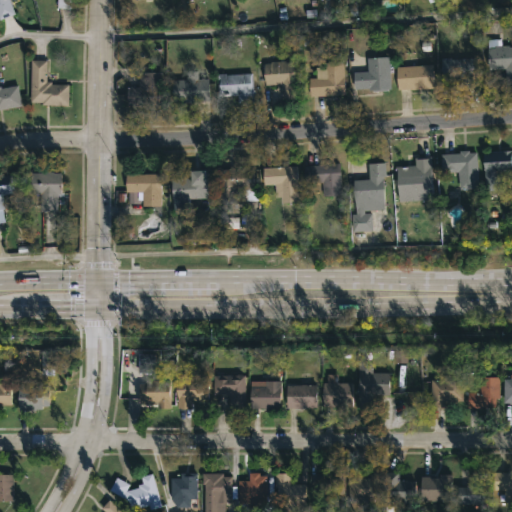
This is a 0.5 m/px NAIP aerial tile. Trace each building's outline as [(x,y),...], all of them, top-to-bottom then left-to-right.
[(2,19),(1,20),(0,17),(0,0),(10,0),(16,14),(2,19)] [(67,0),(67,7),(67,9),(56,8),(56,0),(67,0)] [(500,41),(500,46),(511,46),(511,83),(504,84),(504,69),(487,70),(486,40),(500,40),(500,41)] [(389,90),(353,90),(352,73),(366,72),(365,58),(387,57),(389,90)] [(475,58),(477,87),(459,88),(459,77),(441,78),(440,59),(475,58)] [(71,85),(70,106),(44,105),(44,103),(32,103),(33,61),(49,61),(48,82),(53,82),(53,85),(71,85)] [(284,61),(284,63),(293,62),(295,98),(280,99),(280,85),(263,86),(262,64),(284,61)] [(313,98),(308,98),(307,78),(323,78),(322,63),(342,62),(343,96),(313,98)] [(399,91),(396,91),(394,67),(431,65),(433,89),(399,91)] [(196,72),(196,79),(207,79),(207,102),(172,102),(171,80),(185,80),(185,72),(196,72)] [(149,106),(126,106),(126,87),(138,87),(138,77),(142,77),(142,73),(161,73),(161,106),(149,106)] [(251,74),(252,102),(236,103),(236,96),(217,97),(215,74),(223,73),(224,75),(251,74)] [(0,86),(1,86),(2,88),(19,85),(23,106),(0,110),(0,86)] [(467,151),(467,153),(475,153),(477,189),(453,190),(452,172),(440,173),(439,155),(457,154),(457,151),(467,151)] [(500,191),(484,192),(481,152),(509,151),(510,171),(499,172),(500,191)] [(431,187),(396,190),(394,167),(413,166),(412,158),(429,157),(431,187)] [(363,211),(363,214),(370,213),(371,231),(351,232),(350,214),(354,214),(352,181),(368,180),(367,164),(384,163),(385,177),(381,177),(383,210),(363,211)] [(338,164),(340,196),(322,197),(321,183),(305,184),(304,166),(338,164)] [(296,167),(298,203),(279,204),(278,185),(262,186),(261,168),(296,167)] [(251,172),(252,192),(244,192),(244,188),(234,188),(235,202),(217,203),(214,170),(251,168),(251,172)] [(56,172),(63,173),(63,194),(60,194),(59,211),(42,210),(42,194),(33,194),(34,172),(45,172),(45,171),(56,171),(56,172)] [(202,171),(203,180),(205,180),(207,199),(188,200),(189,213),(172,214),(170,179),(175,179),(176,182),(182,182),(181,179),(188,178),(188,172),(202,171)] [(6,208),(8,219),(0,220),(0,176),(15,174),(18,192),(6,194),(8,208),(6,208)] [(159,174),(160,207),(141,207),(141,200),(136,200),(136,192),(124,192),(124,174),(159,174)] [(56,352),(42,351),(41,370),(55,370),(56,352)] [(406,351),(392,351),(392,363),(406,363),(406,351)] [(155,355),(139,355),(138,373),(154,373),(155,355)] [(372,363),(372,372),(389,372),(389,395),(373,395),(373,406),(357,406),(357,361),(372,361),(372,363)] [(462,371),(461,400),(453,400),(453,402),(445,402),(444,406),(429,406),(430,379),(443,379),(444,370),(462,371)] [(232,371),(232,374),(242,374),(242,408),(228,408),(227,392),(211,392),(211,373),(232,371)] [(0,408),(0,373),(8,373),(9,408),(0,408)] [(336,373),(336,382),(351,382),(351,404),(321,404),(321,382),(325,382),(325,373),(336,373)] [(198,375),(198,378),(205,377),(206,400),(189,400),(190,408),(176,408),(175,375),(185,375),(185,378),(188,378),(188,376),(198,375)] [(469,406),(467,406),(467,391),(478,391),(478,375),(498,376),(497,407),(469,406)] [(511,377),(511,402),(502,402),(502,377),(511,377)] [(139,403),(137,403),(137,383),(144,383),(144,380),(167,380),(167,403),(139,403)] [(252,408),(248,408),(249,385),(263,385),(263,380),(280,380),(280,409),(252,408)] [(20,410),(17,410),(16,384),(47,383),(48,405),(41,405),(41,409),(20,410)] [(289,408),(285,408),(285,384),(314,384),(315,407),(289,408)] [(511,471),(511,503),(504,503),(504,490),(493,490),(493,471),(511,471)] [(172,507),(169,506),(169,478),(179,478),(179,472),(196,472),(195,507),(172,507)] [(258,472),(258,475),(264,475),(264,501),(237,500),(238,480),(248,480),(248,472),(258,472)] [(378,472),(378,502),(347,502),(347,472),(357,472),(357,477),(367,477),(367,472),(378,472)] [(397,472),(397,479),(414,480),(414,502),(383,502),(383,472),(397,472)] [(487,503),(456,503),(456,486),(465,486),(465,484),(471,484),(471,472),(487,472),(487,503)] [(0,473),(14,473),(14,500),(0,500),(0,473)] [(150,473),(160,506),(148,509),(146,505),(130,509),(126,497),(123,496),(122,498),(108,489),(115,477),(128,484),(124,490),(137,487),(136,484),(141,483),(139,476),(150,473)] [(221,473),(221,476),(230,476),(230,497),(217,497),(217,511),(201,511),(201,473),(221,473)] [(288,473),(289,483),(303,483),(303,503),(274,504),(273,473),(288,473)] [(450,474),(450,500),(419,500),(419,476),(438,477),(437,474),(450,474)] [(342,499),(316,499),(315,475),(342,475),(342,499)] [(102,511),(99,509),(108,500),(120,511),(102,511)]
